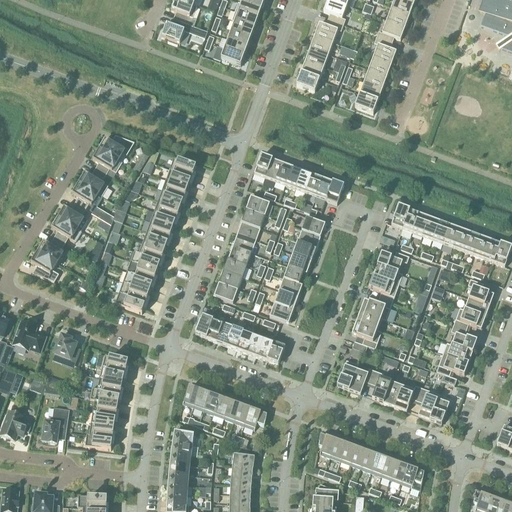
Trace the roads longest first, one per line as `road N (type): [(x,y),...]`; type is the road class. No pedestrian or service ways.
road 1 (residential): [(171,350),(9,287),(80,155)]
road 2 (unclassified): [(242,145),(0,57)]
road 3 (residential): [(171,350),(242,145)]
road 4 (residential): [(302,399),(368,215)]
road 5 (residential): [(461,457),(302,399)]
road 6 (residential): [(242,145),(295,0)]
road 7 (residential): [(395,141),(447,0)]
road 8 (residential): [(461,457),(511,324)]
road 9 (residential): [(302,399),(171,350)]
road 10 (residential): [(143,479),(171,350)]
